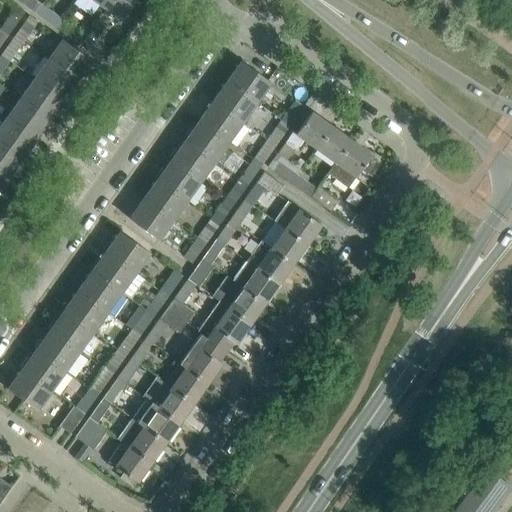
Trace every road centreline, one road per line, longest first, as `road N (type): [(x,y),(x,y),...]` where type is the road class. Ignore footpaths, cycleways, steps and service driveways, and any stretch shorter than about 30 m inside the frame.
road 1 (residential): [(170,511),(421,166),(406,122),(263,28),(227,16)]
road 2 (residential): [(0,331),(227,16)]
road 3 (secondary): [(305,511),(511,211)]
road 4 (unclassified): [(318,0),(511,165)]
road 5 (unclassified): [(511,104),(322,0)]
